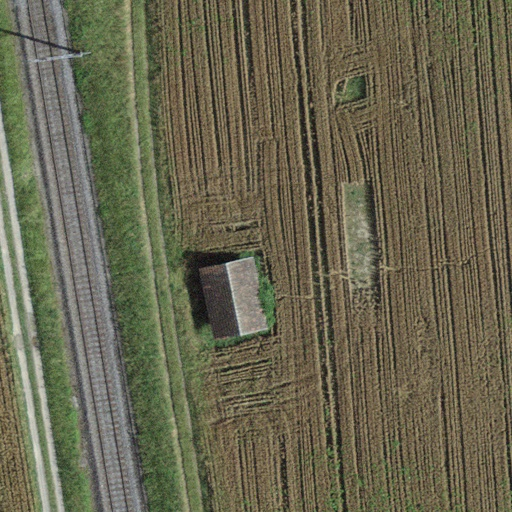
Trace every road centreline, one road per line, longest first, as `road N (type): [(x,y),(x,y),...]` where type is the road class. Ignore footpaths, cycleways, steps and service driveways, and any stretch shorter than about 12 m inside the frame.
road 1 (track): [(142,0),(142,88),(206,511)]
road 2 (track): [(56,511),(0,178)]
